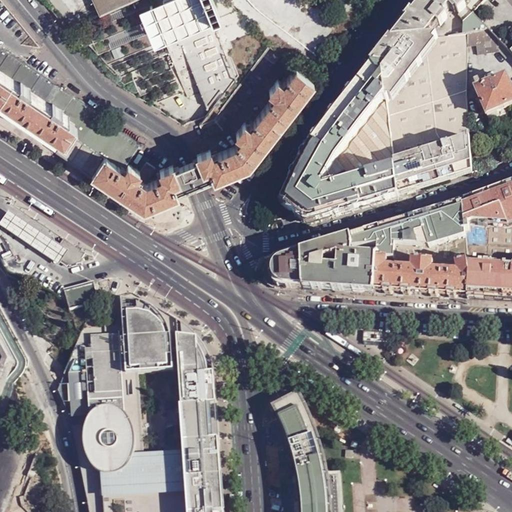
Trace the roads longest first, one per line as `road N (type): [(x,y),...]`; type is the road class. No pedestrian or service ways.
road 1 (motorway): [(511,511),(354,410),(155,193),(27,0)]
road 2 (motorway): [(0,36),(127,206),(345,427),(475,511)]
road 3 (primary): [(12,0),(91,92),(160,142),(205,224)]
road 4 (primary): [(215,220),(181,140),(105,89),(27,0)]
road 5 (residential): [(239,205),(289,156),(411,0)]
road 6 (residential): [(267,249),(511,169)]
road 7 (residential): [(511,313),(305,307),(258,315)]
road 8 (tertiary): [(80,511),(59,420),(0,298)]
road 9 (primary): [(511,483),(374,392)]
road 10 (primary): [(374,392),(286,375),(267,393),(251,432)]
road 11 (primary): [(0,155),(125,239)]
road 12 (primary): [(374,392),(258,315)]
